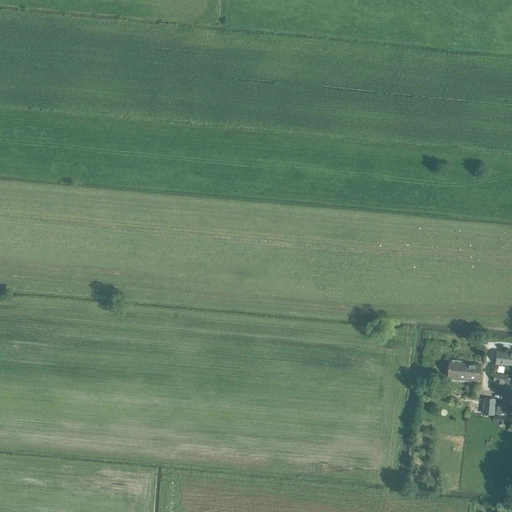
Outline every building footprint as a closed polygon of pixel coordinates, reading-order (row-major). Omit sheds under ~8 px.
[(511,353),(497,352),(496,363),(511,364),(511,353)] [(449,363),(449,366),(446,366),(446,373),(448,373),(448,377),(453,377),(453,380),(464,380),(469,381),(469,378),(479,379),(480,365),(459,364),(460,361),(452,360),(452,363),(449,363)] [(511,375),(495,374),(493,390),(511,392),(511,391),(511,375)] [(511,404),(498,403),(497,413),(511,414),(511,404)] [(506,418),(494,416),(493,422),(498,423),(498,424),(505,425),(506,418)]
